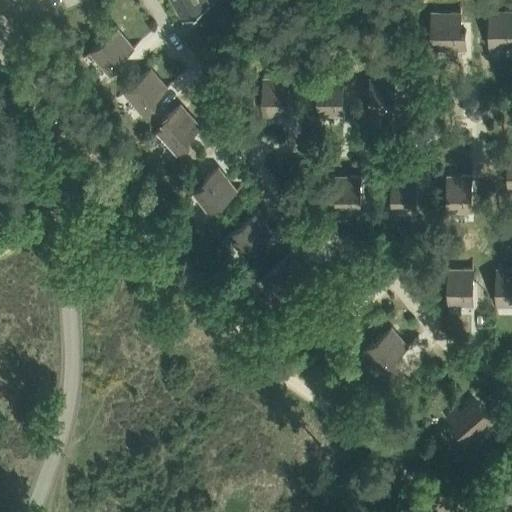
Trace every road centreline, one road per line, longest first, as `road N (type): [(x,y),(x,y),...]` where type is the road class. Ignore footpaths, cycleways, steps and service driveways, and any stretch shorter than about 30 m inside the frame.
road 1 (track): [(61,133),(204,301),(377,450),(436,511)]
road 2 (unclassified): [(33,511),(72,385),(61,133),(0,40)]
